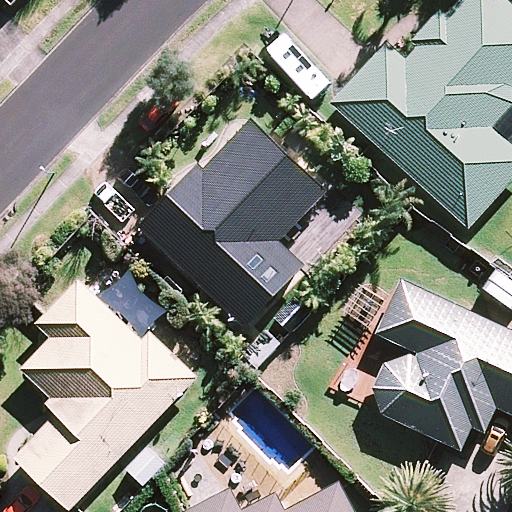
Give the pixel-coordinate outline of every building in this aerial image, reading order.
[(511,3),(508,0),(458,0),(448,12),(442,7),(410,42),(415,48),(406,58),(388,42),(331,104),(469,229),(511,182),(511,144),(493,128),(511,107),(511,3)] [(326,192),(248,117),(141,226),(246,327),(305,266),(279,241),(326,192)] [(14,458),(70,511),(198,379),(150,332),(143,339),(79,279),(36,324),(51,338),(21,369),(51,398),(44,404),(55,415),(14,458)] [(375,388),(382,414),(460,450),(472,426),(485,432),(496,408),(511,415),(511,332),(403,282),(378,335),(412,350),(408,357),(386,365),(375,388)] [(185,511),(355,511),(340,482),(287,510),(276,492),(243,510),(231,488),(185,511)]
